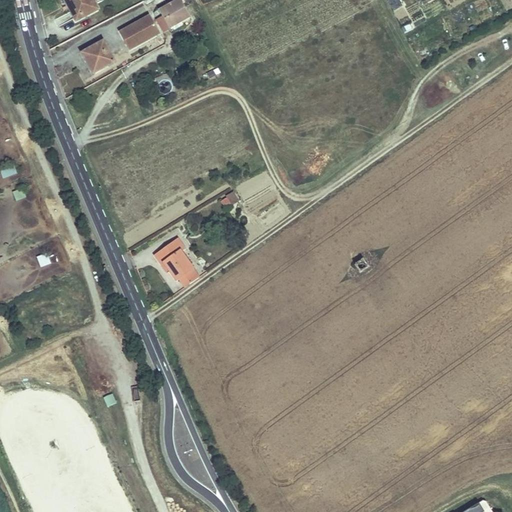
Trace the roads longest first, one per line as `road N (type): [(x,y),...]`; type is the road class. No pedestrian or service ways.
road 1 (track): [(68,148),(222,91),(241,102),(278,186),(309,196),(398,132),(423,81),(440,66),(508,26)]
road 2 (track): [(0,47),(104,321),(142,467),(165,511)]
road 3 (track): [(143,321),(511,60)]
road 4 (secondary): [(20,0),(68,148),(143,321)]
road 5 (secondary): [(143,321),(165,384),(176,465),(226,511)]
road 6 (secondary): [(232,511),(143,321)]
